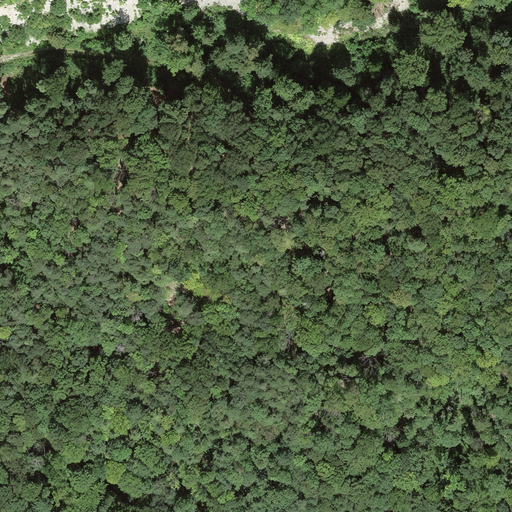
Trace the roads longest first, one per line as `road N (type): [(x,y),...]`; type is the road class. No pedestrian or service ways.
road 1 (track): [(54,359),(283,441),(362,445),(460,432)]
road 2 (track): [(382,109),(314,133),(180,61),(63,50),(0,59)]
